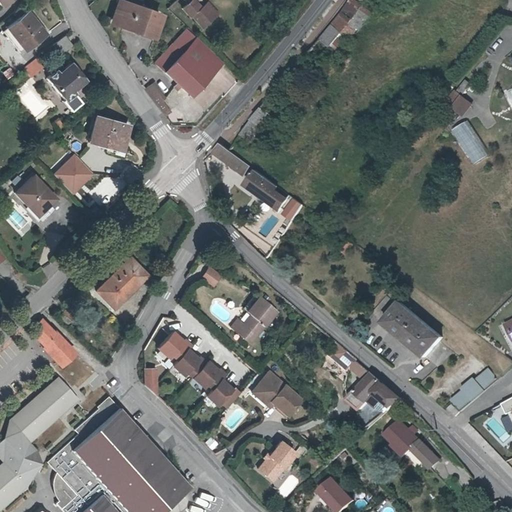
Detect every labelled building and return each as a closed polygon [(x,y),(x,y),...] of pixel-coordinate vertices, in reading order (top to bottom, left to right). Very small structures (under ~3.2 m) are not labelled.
[(137,26),(136,29),(153,34),(158,12),(119,0),(113,19),(137,26)] [(190,20),(192,18),(202,28),(213,18),(202,5),(199,8),(192,0),(181,10),(190,20)] [(24,12),(3,28),(21,51),(39,36),(29,24),(31,22),(24,12)] [(180,85),(183,82),(195,93),(222,63),(184,30),(158,60),(180,79),(177,83),(180,85)] [(328,33),(321,41),(330,48),(336,40),(328,33)] [(60,38),(48,48),(56,57),(68,47),(60,38)] [(61,85),(75,73),(68,65),(57,74),(55,72),(44,80),(54,91),(57,88),(61,85)] [(75,73),(61,85),(57,88),(54,91),(63,102),(74,92),(72,90),(82,81),(75,73)] [(94,92),(101,101),(103,100),(105,98),(114,90),(107,81),(94,92)] [(153,98),(158,94),(161,91),(155,82),(146,89),(153,98)] [(458,86),(450,96),(456,101),(464,91),(458,86)] [(63,102),(61,103),(70,113),(82,102),(74,92),(63,102)] [(153,98),(166,114),(172,110),(158,94),(153,98)] [(448,97),(438,110),(445,115),(455,102),(448,97)] [(250,127),(260,135),(270,123),(260,114),(250,127)] [(91,141),(126,150),(132,124),(97,115),(91,141)] [(258,137),(260,135),(250,127),(239,142),(248,149),(256,140),(258,137)] [(459,128),(446,138),(469,171),(482,162),(459,128)] [(240,184),(248,174),(228,159),(218,152),(210,161),(216,165),(214,166),(234,181),(235,180),(240,184)] [(74,154),(53,173),(73,194),(93,174),(74,154)] [(131,164),(122,176),(132,184),(141,172),(131,164)] [(32,178),(13,195),(35,217),(53,200),(32,178)] [(273,199),(276,195),(254,178),(243,194),(275,219),(284,208),(273,199)] [(295,198),(284,214),(294,221),(305,204),(295,198)] [(131,256),(95,291),(114,311),(150,276),(131,256)] [(209,266),(201,277),(214,287),(222,275),(209,266)] [(262,296),(248,310),(252,314),(236,330),(248,343),(279,313),(262,296)] [(373,319),(386,304),(384,302),(370,317),(373,319)] [(395,312),(386,304),(373,319),(435,375),(449,361),(436,350),(440,346),(398,309),(395,312)] [(55,331),(41,316),(27,330),(42,346),(41,347),(60,367),(77,351),(56,330),(55,331)] [(169,357),(172,354),(178,359),(173,365),(184,375),(187,371),(204,387),(207,384),(212,389),(206,396),(217,405),(220,402),(226,407),(239,393),(233,388),(232,389),(221,380),(226,375),(220,369),(218,371),(207,361),(206,363),(200,357),(198,359),(188,349),(191,345),(185,339),(184,341),(173,331),(158,347),(169,357)] [(355,360),(336,345),(331,351),(332,353),(328,358),(322,370),(340,378),(344,375),(348,379),(347,386),(347,392),(349,400),(365,413),(374,401),(390,413),(403,401),(373,376),(355,360)] [(144,385),(156,396),(156,367),(145,367),(144,385)] [(462,411),(498,379),(489,368),(476,378),(474,378),(462,388),(463,390),(452,400),(455,404),(462,411)] [(267,371),(256,384),(263,390),(256,398),(265,406),(269,402),(271,404),(286,416),(300,400),(267,371)] [(58,377),(9,419),(4,437),(0,440),(0,458),(3,462),(0,464),(0,507),(23,486),(22,485),(26,481),(31,465),(28,464),(30,459),(41,461),(37,450),(30,442),(78,399),(58,377)] [(80,433),(59,452),(48,462),(50,464),(57,472),(55,474),(54,476),(53,478),(52,480),(51,482),(55,483),(55,485),(55,488),(56,490),(57,492),(58,494),(60,496),(62,497),(56,502),(62,508),(64,511),(160,511),(190,486),(173,467),(144,434),(112,398),(77,429),(77,430),(80,433)] [(455,416),(462,411),(455,404),(448,409),(455,416)] [(511,440),(511,439),(511,419),(503,423),(511,440)] [(389,432),(397,442),(398,441),(411,429),(403,420),(389,432)] [(416,434),(413,431),(411,429),(398,441),(397,442),(407,454),(414,448),(428,464),(430,462),(435,467),(441,462),(423,441),(422,441),(416,434)] [(211,438),(205,443),(212,450),(217,444),(211,438)] [(298,452),(283,439),(272,454),(270,452),(266,456),(268,458),(260,468),(276,480),(298,452)] [(417,468),(424,462),(414,451),(407,457),(417,468)] [(324,485),(311,497),(324,511),(338,511),(344,507),(324,485)] [(203,493),(197,504),(211,511),(217,499),(203,493)]
